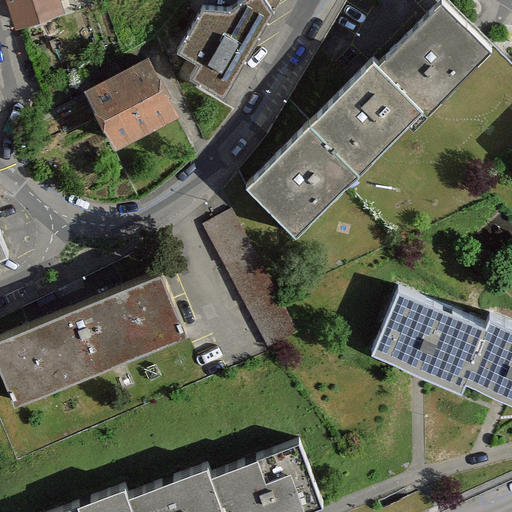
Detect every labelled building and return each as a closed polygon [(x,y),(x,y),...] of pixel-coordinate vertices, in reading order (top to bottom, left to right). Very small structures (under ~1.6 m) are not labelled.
[(11,0),(20,23),(38,16),(40,20),(62,13),(57,0),(11,0)] [(241,0),(230,9),(203,7),(178,51),(193,60),(199,63),(190,77),(225,97),(280,0),(241,0)] [(303,128),(247,185),(296,235),(298,233),(292,227),(305,214),(311,220),(346,184),(341,179),(354,166),(360,171),(361,170),(355,164),(368,152),(373,157),(408,122),(413,127),(415,126),(409,121),(422,108),(428,113),(429,112),(423,107),(437,94),(442,99),(478,62),(473,57),(486,44),(491,49),(492,48),(444,0),(442,0),(446,3),(439,10),(435,6),(386,56),(390,59),(384,66),(374,57),(373,58),(377,62),(370,68),(367,64),(318,113),(322,117),(315,124),(311,120),(310,121),(314,125),(307,132),(303,128)] [(137,67),(90,91),(118,143),(138,132),(141,137),(159,128),(156,122),(176,111),(149,60),(137,67)] [(232,209),(204,225),(269,347),(298,332),(232,209)] [(0,255),(10,251),(0,228),(0,255)] [(89,371),(120,359),(117,352),(163,333),(166,340),(188,330),(164,273),(162,269),(123,285),(122,286),(124,292),(79,311),(33,330),(31,323),(29,324),(0,335),(0,364),(16,402),(37,393),(35,386),(81,367),(84,374),(89,371)] [(487,323),(400,287),(378,340),(400,350),(396,359),(422,370),(449,381),(452,371),(466,377),(470,368),(482,373),(479,382),(505,393),(511,396),(511,323),(491,314),(487,323)] [(126,484),(50,511),(295,511),(302,510),(298,501),(320,492),(313,474),(300,439),(213,472),(209,462),(129,492),(126,484)]
